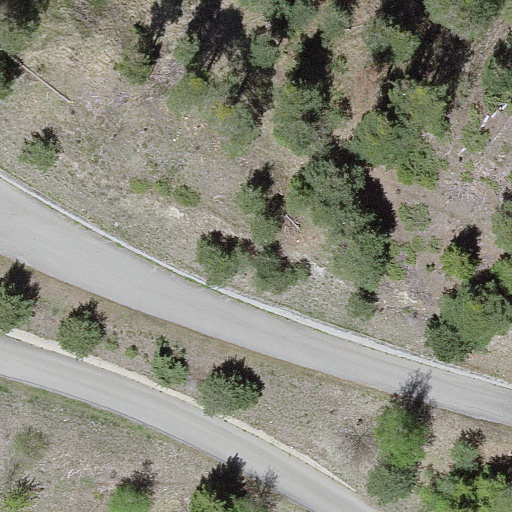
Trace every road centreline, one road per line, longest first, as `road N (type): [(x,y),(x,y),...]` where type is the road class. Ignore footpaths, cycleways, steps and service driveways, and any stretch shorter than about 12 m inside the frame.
road 1 (residential): [(0,215),(198,311),(511,411)]
road 2 (residential): [(354,511),(202,428),(0,356)]
